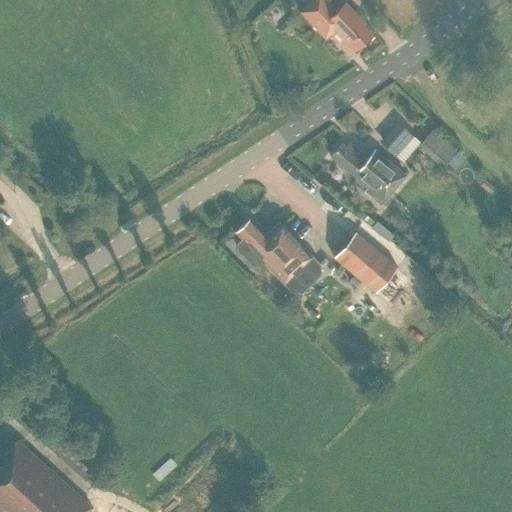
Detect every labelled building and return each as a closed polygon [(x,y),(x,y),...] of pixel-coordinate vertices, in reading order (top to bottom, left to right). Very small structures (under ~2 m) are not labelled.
[(354,51),(374,32),(342,0),(310,0),(299,11),(325,38),(333,30),(354,51)] [(395,122),(427,150),(430,147),(441,156),(451,145),(440,135),(442,132),(410,105),(395,122)] [(396,123),(378,143),(392,156),(410,137),(396,123)] [(375,150),(368,158),(348,142),(345,146),(341,143),(330,156),(356,178),(353,182),(380,204),(405,174),(375,150)] [(235,231),(284,282),(311,256),(281,224),(267,237),(248,218),(235,231)] [(396,266),(355,231),(334,256),(355,274),(375,291),(396,266)] [(362,280),(355,274),(349,281),(356,287),(362,280)] [(28,428),(66,462),(91,484),(107,468),(42,410),(28,428)] [(0,511),(87,511),(91,507),(16,439),(4,453),(0,448),(0,511)]
